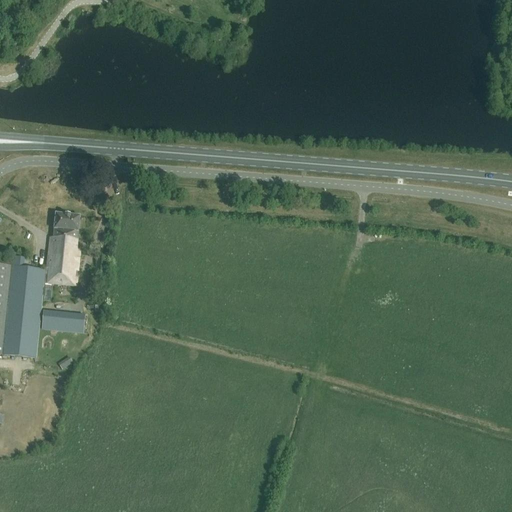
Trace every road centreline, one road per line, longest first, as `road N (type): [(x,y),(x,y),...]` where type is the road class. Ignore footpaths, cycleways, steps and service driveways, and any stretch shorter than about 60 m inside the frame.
road 1 (unclassified): [(511,205),(42,160),(0,170)]
road 2 (secondary): [(511,182),(0,141)]
